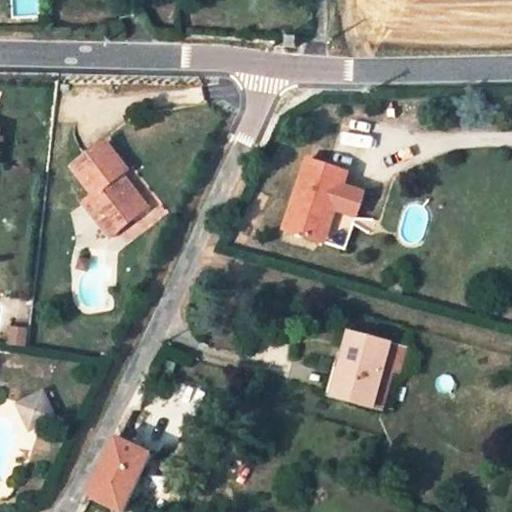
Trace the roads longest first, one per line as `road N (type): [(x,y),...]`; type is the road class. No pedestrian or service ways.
road 1 (residential): [(56,511),(275,65)]
road 2 (unclassified): [(275,65),(0,67)]
road 3 (unclassified): [(511,63),(275,65)]
